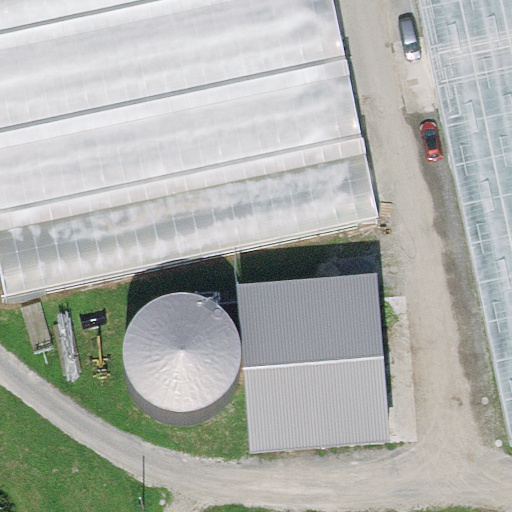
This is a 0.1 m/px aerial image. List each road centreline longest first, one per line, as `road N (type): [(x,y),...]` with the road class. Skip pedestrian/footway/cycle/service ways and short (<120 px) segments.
road 1 (track): [(188,481),(511,475)]
road 2 (track): [(188,481),(104,438),(0,359)]
